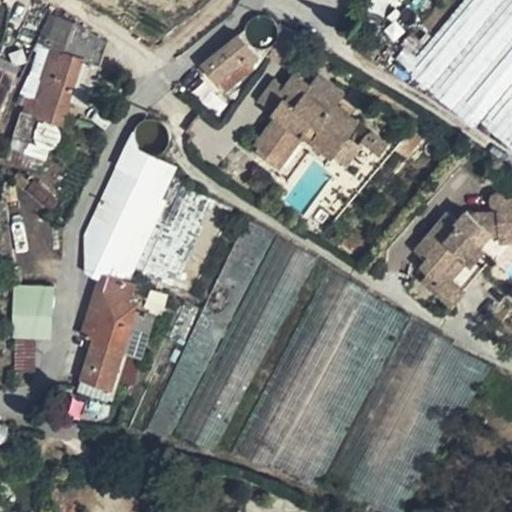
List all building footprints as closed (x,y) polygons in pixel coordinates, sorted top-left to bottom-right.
[(474,124),(511,77),(511,0),(463,0),(407,70),(474,124)] [(107,44),(92,39),(94,32),(87,27),(86,29),(75,22),(62,16),(63,12),(60,10),(50,35),(56,37),(52,48),(51,48),(41,79),(43,80),(37,98),(25,94),(24,105),(27,106),(25,112),(21,111),(9,147),(46,160),(51,147),(55,145),(58,143),(61,136),(61,132),(59,127),(56,124),(52,122),(62,125),(70,99),(87,105),(107,44)] [(108,42),(94,32),(92,39),(107,44),(108,42)] [(56,37),(46,34),(43,45),(52,48),(56,37)] [(201,62),(224,91),(249,71),(243,63),(253,56),(238,34),(201,62)] [(0,109),(11,74),(0,70),(0,109)] [(277,115),(256,146),(284,164),(305,133),(333,151),(348,130),(341,125),(346,118),(331,107),(337,99),(345,88),(318,70),(309,82),(295,72),(284,87),(288,91),(273,113),(277,115)] [(279,84),(264,106),(273,113),(288,91),(284,87),(279,84)] [(511,90),(484,125),(511,147),(511,90)] [(348,130),(358,115),(337,99),(331,107),(346,118),(341,125),(348,130)] [(107,276),(165,171),(167,168),(172,158),(180,142),(143,111),(94,204),(77,237),(92,273),(107,276)] [(412,126),(396,151),(404,157),(408,151),(421,132),(412,126)] [(311,152),(326,162),(333,151),(305,133),(284,164),(296,173),(311,152)] [(46,160),(9,147),(6,159),(42,172),(46,160)] [(182,288),(225,207),(182,185),(186,177),(167,169),(120,256),(162,277),(182,288)] [(29,181),(18,172),(14,176),(27,185),(29,181)] [(27,185),(14,176),(11,179),(23,189),(27,185)] [(456,222),(424,259),(426,261),(421,267),(429,274),(424,280),(439,292),(452,278),(467,259),(481,243),(489,234),(499,233),(511,231),(511,197),(508,198),(505,194),(500,191),(494,192),(490,197),(490,201),(493,206),(497,208),(499,208),(499,211),(475,213),(473,215),(467,209),(456,222)] [(424,259),(456,222),(446,214),(415,251),(424,259)] [(312,257),(247,221),(200,308),(184,301),(131,425),(171,437),(173,429),(211,446),(312,257)] [(500,241),(511,239),(511,231),(499,233),(500,241)] [(481,243),(467,259),(472,264),(486,248),(481,243)] [(383,511),(405,511),(501,372),(327,265),(230,448),(269,471),(273,465),(320,489),(323,484),(364,506),(375,509),(383,511)] [(132,303),(134,295),(118,290),(122,277),(107,276),(90,318),(93,319),(89,336),(120,343),(136,346),(148,308),(132,303)] [(439,292),(452,304),(465,289),(452,278),(439,292)] [(53,328),(54,290),(29,289),(28,305),(15,305),(15,328),(53,328)] [(31,336),(11,336),(11,373),(31,374),(31,336)] [(79,376),(109,383),(111,375),(120,343),(89,336),(79,376)] [(104,400),(109,383),(79,376),(75,393),(104,400)]
